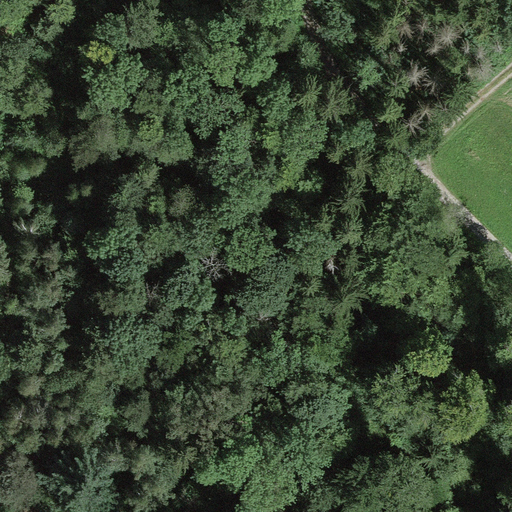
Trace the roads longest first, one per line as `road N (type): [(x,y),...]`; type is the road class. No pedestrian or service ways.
road 1 (track): [(511,273),(411,179),(417,148),(511,70)]
road 2 (track): [(411,179),(303,41),(297,0)]
